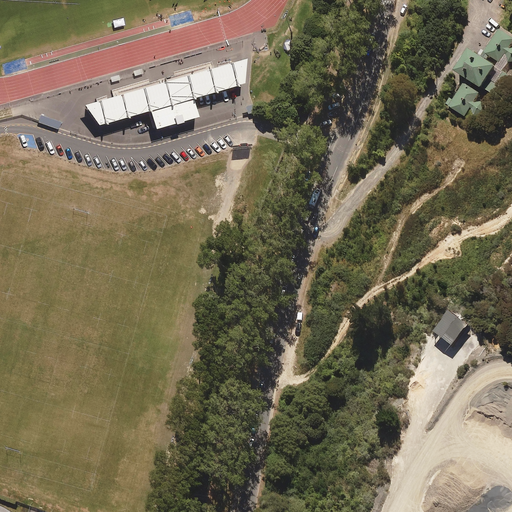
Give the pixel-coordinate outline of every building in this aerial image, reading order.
[(474,51),(460,74),(468,79),(460,91),(459,91),(449,107),(466,117),(471,109),(472,110),(473,117),(487,115),(485,103),(477,104),(476,103),(484,89),(497,97),(510,76),(503,71),(508,63),(511,62),(511,49),(509,50),(511,45),(511,37),(497,28),(480,55),(474,51)] [(248,58),(85,105),(99,125),(151,111),(194,98),(246,83),(248,58)] [(246,107),(248,114),(255,112),(253,105),(246,107)] [(39,120),(38,122),(59,129),(59,128),(61,122),(41,115),(39,120)] [(467,325),(447,310),(431,331),(441,338),(451,346),(467,325)]
